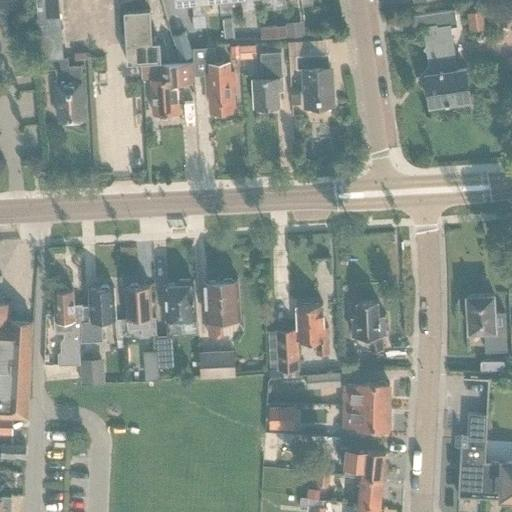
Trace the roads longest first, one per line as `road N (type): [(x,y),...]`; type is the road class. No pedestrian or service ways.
road 1 (tertiary): [(39,209),(386,192)]
road 2 (residential): [(420,511),(431,347),(428,190)]
road 3 (residential): [(30,511),(39,209)]
road 4 (unclassified): [(386,192),(357,0)]
